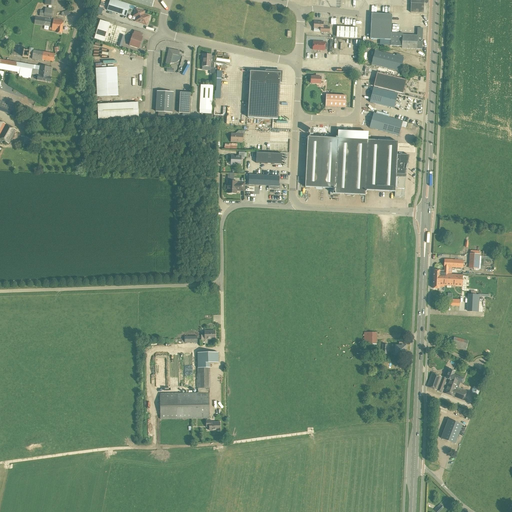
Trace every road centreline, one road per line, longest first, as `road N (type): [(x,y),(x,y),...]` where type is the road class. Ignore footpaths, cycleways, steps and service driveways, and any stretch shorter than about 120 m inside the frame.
road 1 (unclassified): [(0,288),(214,283),(224,269),(224,219),(232,206),(292,207)]
road 2 (primary): [(414,468),(425,214)]
road 3 (primary): [(425,214),(436,0)]
road 4 (unclassified): [(298,63),(165,30)]
road 5 (unclassified): [(425,214),(292,207)]
